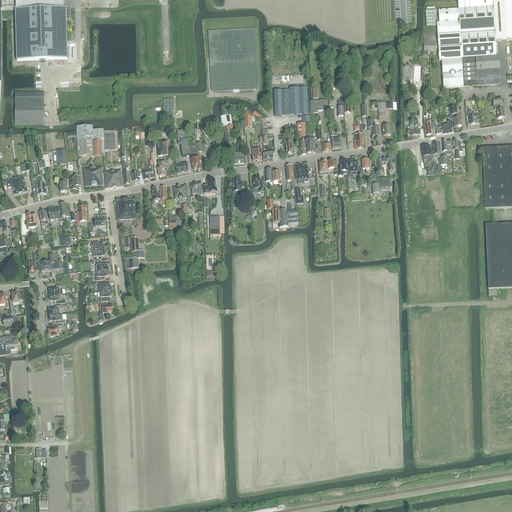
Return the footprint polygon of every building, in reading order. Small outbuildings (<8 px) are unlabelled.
[(56,0),(56,9),(15,10),(17,61),(68,60),(66,8),(64,8),(63,0),(56,0)] [(440,23),(437,23),(438,32),(440,61),(442,61),(443,88),(463,87),(477,86),(500,85),(499,57),(496,57),(495,42),(511,40),(511,0),(482,0),(463,1),(458,2),(459,9),(439,11),(440,23)] [(436,26),(435,10),(426,11),(427,27),(436,26)] [(208,31),(211,91),(259,89),(256,29),(208,31)] [(437,52),(437,42),(424,42),(424,52),(437,52)] [(290,91),(274,92),(275,108),(275,117),(283,116),(291,116),(291,115),(300,115),(308,114),(307,88),(290,89),(290,91)] [(16,105),(44,105),(44,93),(16,93),(16,105)] [(163,100),(164,118),(174,117),(173,100),(163,100)] [(494,111),(497,111),(498,119),(505,118),(504,110),(503,105),(502,106),(502,100),(493,101),(494,107),(494,111)] [(328,101),(318,101),(318,112),(328,111),(328,101)] [(15,125),(44,125),(44,105),(16,105),(15,125)] [(452,120),(452,121),(454,122),(455,128),(462,126),(461,118),(458,118),(457,114),(457,111),(458,111),(458,107),(449,108),(450,115),(448,118),(451,120),(452,120)] [(225,116),(223,116),(225,127),(226,127),(232,126),(230,109),(224,110),(225,116)] [(254,117),(245,111),(246,128),(251,128),(251,121),(254,117)] [(479,124),(478,113),(472,114),(472,116),(472,117),(469,118),(470,125),(479,124)] [(376,137),(376,138),(379,138),(379,137),(379,127),(375,127),(375,120),(368,121),(369,131),(369,132),(370,132),(373,132),(373,137),(376,137)] [(426,136),(432,135),(430,122),(427,123),(424,123),(424,128),(424,127),(426,136)] [(297,124),(297,137),(306,137),(306,124),(297,124)] [(383,127),(383,136),(391,136),(391,126),(386,126),(386,124),(383,124),(383,127)] [(419,125),(418,124),(417,125),(416,125),(415,125),(415,127),(413,127),(413,125),(410,125),(410,127),(407,127),(408,136),(421,135),(420,125),(419,125)] [(450,125),(441,127),(435,128),(436,135),(442,134),(443,135),(453,133),(454,133),(452,124),(450,125)] [(93,126),(76,127),(76,131),(77,132),(78,157),(90,156),(90,157),(94,157),(102,157),(102,156),(105,156),(105,151),(104,135),(104,131),(104,130),(93,131),(93,126)] [(229,143),(235,142),(232,126),(226,127),(229,143)] [(362,140),(362,130),(363,130),(363,126),(356,127),(356,131),(356,135),(355,135),(355,140),(354,140),(355,149),(357,149),(363,148),(363,143),(364,143),(364,141),(362,140)] [(188,134),(177,134),(177,141),(178,141),(178,145),(181,145),(182,157),(185,157),(190,156),(189,140),(188,140),(188,134)] [(335,139),(332,139),(332,150),(337,149),(342,149),(341,139),(340,134),(337,134),(337,139),(335,139)] [(114,135),(104,135),(105,151),(115,150),(114,135)] [(306,139),(306,142),(306,144),(307,144),(307,145),(308,154),(311,153),(312,154),(312,153),(313,154),(315,154),(315,153),(316,153),(315,144),(314,144),(313,138),(306,139)] [(459,141),(453,142),(454,150),(455,150),(456,160),(460,159),(460,156),(459,156),(459,152),(463,152),(462,148),(461,147),(459,147),(459,141)] [(449,158),(453,158),(453,152),(451,152),(451,149),(452,149),(452,142),(447,143),(443,143),(443,152),(446,152),(446,155),(449,155),(449,158)] [(157,144),(158,157),(169,156),(168,143),(157,144)] [(213,144),(215,155),(221,154),(220,143),(213,144)] [(323,144),(323,153),(332,152),(331,143),(323,144)] [(205,152),(206,151),(205,146),(203,145),(202,145),(202,144),(190,146),(191,160),(193,171),(197,170),(197,171),(202,170),(200,158),(199,158),(198,153),(205,152)] [(423,157),(432,156),(430,146),(421,148),(423,157)] [(511,288),(511,223),(497,225),(496,209),(511,208),(511,147),(482,148),(485,210),(494,209),(494,225),(486,225),(488,290),(489,296),(497,296),(497,289),(511,288)] [(261,148),(252,149),(253,157),(253,163),(255,162),(255,163),(257,163),(258,162),(259,162),(259,161),(261,161),(262,161),(262,156),(262,149),(261,149),(261,148)] [(56,152),(57,165),(67,165),(66,151),(56,152)] [(263,154),(264,162),(274,160),(273,152),(264,153),(264,154),(263,154)] [(233,159),(234,165),(238,165),(240,165),(244,164),(245,164),(244,164),(244,158),(243,154),(238,154),(238,153),(233,153),(233,159)] [(42,156),(43,161),(45,161),(46,168),(50,167),(48,155),(42,156)] [(377,160),(375,160),(376,167),(378,167),(378,173),(383,173),(382,165),(388,164),(389,172),(393,172),(392,160),(392,159),(392,157),(387,157),(387,158),(381,159),(381,158),(377,158),(377,160)] [(176,165),(178,175),(188,172),(187,163),(180,164),(179,158),(175,159),(176,165)] [(363,168),(358,169),(359,174),(363,174),(363,170),(367,170),(367,173),(370,173),(369,160),(365,160),(363,160),(363,161),(362,161),(363,168)] [(157,169),(159,177),(165,176),(164,168),(166,168),(165,161),(158,162),(159,168),(157,169)] [(329,161),(329,162),(328,162),(329,170),(334,169),(334,176),(338,175),(337,161),(334,161),(332,161),(329,161)] [(344,175),(348,174),(347,171),(347,161),(345,161),(340,161),(341,170),(338,170),(338,177),(343,177),(344,175)] [(320,171),(320,172),(320,176),(328,175),(327,163),(326,162),(325,162),(323,162),(323,163),(320,163),(320,164),(320,168),(319,168),(320,171)] [(347,171),(348,174),(348,178),(353,178),(353,175),(357,175),(357,171),(358,171),(358,167),(357,167),(357,162),(350,162),(351,171),(347,171)] [(125,163),(122,163),(123,174),(125,185),(131,184),(129,174),(127,174),(126,169),(128,168),(125,163)] [(286,167),(287,182),(291,181),(291,186),(294,186),(293,181),(292,166),(286,167)] [(143,173),(144,181),(149,180),(149,179),(154,178),(152,167),(146,168),(147,172),(143,173)] [(304,180),(304,181),(305,182),(306,182),(307,182),(308,182),(308,181),(308,179),(309,179),(308,167),(303,168),(303,167),(302,167),(303,168),(300,168),(300,167),(300,168),(296,168),(295,168),(295,169),(297,181),(304,180)] [(102,168),(84,170),(86,187),(85,187),(86,188),(92,187),(97,187),(103,186),(104,186),(103,186),(102,168)] [(118,188),(122,187),(122,188),(123,187),(121,171),(105,173),(106,189),(107,189),(111,189),(118,188)] [(279,182),(279,185),(282,185),(282,181),(281,181),(280,172),(277,172),(274,172),(273,173),(273,182),(279,182)] [(132,175),(133,183),(134,182),(135,183),(140,182),(139,178),(141,178),(140,173),(132,175)] [(24,177),(17,179),(21,194),(28,192),(24,177)] [(73,180),(70,180),(71,191),(78,190),(78,187),(81,187),(80,177),(73,178),(73,180)] [(32,183),(33,190),(37,190),(37,196),(47,195),(45,184),(43,185),(42,178),(37,179),(38,183),(32,183)] [(254,189),(252,189),(253,194),(260,193),(260,192),(264,192),(263,182),(260,182),(260,178),(253,178),(254,189)] [(21,194),(17,179),(5,182),(7,188),(12,187),(14,196),(21,194)] [(234,181),(232,181),(233,192),(233,196),(241,196),(241,194),(248,193),(248,190),(247,183),(243,184),(242,184),(241,184),(240,180),(239,180),(238,180),(237,179),(236,179),(235,180),(234,181)] [(60,184),(61,193),(67,192),(67,187),(68,187),(68,183),(67,180),(64,180),(64,184),(60,184)] [(208,186),(203,187),(204,194),(209,193),(217,192),(215,180),(207,181),(208,186)] [(372,181),(372,186),(373,186),(374,194),(380,194),(391,193),(390,180),(379,181),(379,180),(372,181)] [(203,196),(203,193),(201,184),(201,183),(191,185),(192,195),(197,194),(197,197),(203,196)] [(173,188),(175,200),(187,199),(185,186),(173,188)] [(422,212),(449,208),(446,187),(442,187),(444,195),(440,195),(441,198),(421,201),(422,212)] [(158,189),(152,190),(154,199),(154,202),(158,201),(160,201),(160,191),(158,191),(158,189)] [(300,189),(295,189),(297,205),(304,204),(303,197),(301,197),(300,189)] [(118,201),(117,201),(117,202),(118,220),(136,219),(135,201),(135,200),(134,200),(127,201),(127,200),(123,201),(118,201)] [(76,215),(77,221),(77,223),(87,223),(86,212),(87,211),(86,210),(86,209),(86,208),(79,208),(79,214),(76,215)] [(289,227),(299,226),(297,210),(291,211),(291,208),(288,208),(289,211),(287,212),(289,227)] [(62,222),(62,217),(60,217),(59,211),(56,211),(56,209),(53,210),(50,210),(49,210),(50,221),(59,220),(59,223),(62,222)] [(281,228),(289,227),(287,212),(287,210),(279,211),(280,224),(280,228),(281,228)] [(40,213),(41,222),(41,225),(45,224),(46,227),(49,226),(47,212),(40,213)] [(27,215),(28,222),(27,223),(27,225),(28,225),(27,225),(28,231),(30,230),(30,229),(37,228),(36,224),(35,215),(31,215),(30,214),(28,214),(27,215)] [(210,217),(210,229),(220,229),(220,217),(213,217),(210,217)] [(89,225),(89,226),(90,234),(93,233),(93,228),(96,228),(106,227),(105,221),(104,221),(104,218),(100,219),(100,221),(95,222),(95,225),(93,225),(89,225)] [(154,225),(153,225),(154,227),(157,227),(157,225),(162,225),(161,218),(154,219),(154,225)] [(409,230),(437,226),(436,218),(408,222),(409,230)] [(135,259),(127,260),(127,269),(139,269),(138,259),(145,259),(144,252),(139,252),(138,238),(131,239),(132,255),(134,255),(135,259)] [(92,247),(93,252),(105,251),(105,247),(104,247),(104,245),(99,246),(99,242),(91,243),(91,247),(92,247)] [(8,253),(16,259),(18,255),(17,249),(11,250),(8,253)] [(105,251),(93,252),(93,258),(94,258),(94,261),(101,260),(100,257),(105,257),(104,255),(106,255),(105,251)] [(28,273),(29,277),(34,276),(34,275),(36,275),(35,268),(39,268),(38,254),(33,255),(34,262),(28,263),(29,272),(28,273)] [(60,265),(55,262),(54,262),(53,256),(50,256),(51,262),(41,263),(42,266),(41,266),(42,273),(52,271),(52,270),(61,269),(60,265)] [(96,266),(96,272),(109,271),(108,267),(107,268),(107,265),(103,266),(102,263),(96,263),(96,266)] [(69,275),(76,274),(75,270),(73,270),(73,264),(68,265),(68,271),(69,275)] [(109,271),(96,272),(97,278),(96,278),(96,281),(104,281),(104,278),(108,277),(108,275),(109,275),(109,271)] [(99,287),(100,293),(112,291),(112,288),(111,288),(110,286),(106,286),(106,283),(100,284),(100,287),(99,287)] [(49,290),(50,296),(63,295),(62,286),(56,287),(56,290),(49,290)] [(112,291),(100,293),(100,298),(101,303),(108,302),(107,299),(109,299),(109,298),(111,297),(111,295),(112,295),(112,291)] [(9,301),(10,309),(14,309),(13,304),(19,303),(17,293),(11,294),(12,300),(9,301)] [(0,295),(0,305),(5,305),(6,308),(9,307),(8,301),(5,301),(4,295),(0,295)] [(63,295),(50,296),(50,302),(57,301),(57,305),(66,304),(65,300),(63,301),(63,295)] [(100,305),(100,308),(100,311),(103,311),(103,314),(108,314),(109,315),(111,314),(112,313),(113,313),(112,307),(106,307),(106,304),(100,305)] [(49,315),(49,316),(59,315),(59,310),(62,310),(62,306),(55,307),(56,310),(49,310),(49,312),(48,312),(48,315),(49,315)] [(59,315),(49,316),(50,322),(57,321),(57,325),(65,324),(65,320),(63,321),(62,315),(59,315)] [(18,317),(12,318),(2,319),(3,325),(19,323),(18,317)] [(63,329),(63,326),(55,327),(55,330),(48,330),(49,337),(50,337),(50,338),(54,337),(54,336),(59,336),(58,330),(63,329)] [(0,356),(7,356),(6,356),(11,355),(10,351),(18,350),(16,341),(4,342),(0,342),(0,356)]
